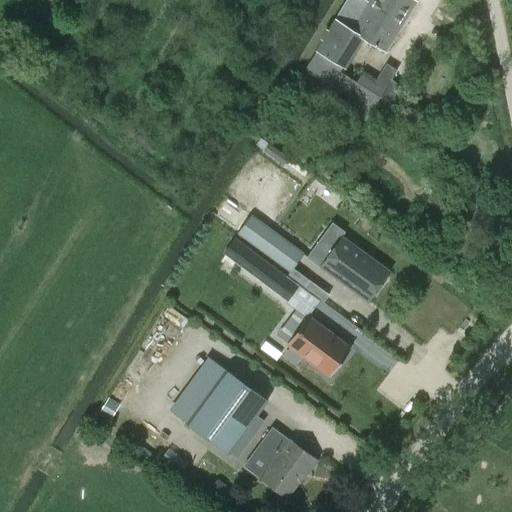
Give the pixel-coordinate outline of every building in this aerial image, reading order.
[(316,52),(304,70),(330,86),(341,67),(345,70),(364,39),(386,52),(416,3),(411,0),(369,0),(363,11),(348,1),(316,52)] [(366,119),(387,87),(364,72),(343,105),(366,119)] [(336,143),(346,150),(361,127),(347,118),(336,133),(334,131),(323,148),(330,153),(336,143)] [(306,185),(311,178),(259,141),(254,148),(306,185)] [(289,273),(303,254),(250,215),(236,234),(289,273)] [(341,236),(319,266),(368,302),(389,272),(341,236)] [(297,286),(234,239),(224,253),(286,300),(297,286)] [(294,268),(289,274),(324,301),(328,295),(294,268)] [(333,373),(351,345),(308,314),(289,344),(333,373)] [(276,362),(281,355),(265,343),(259,350),(276,362)] [(225,371),(186,424),(228,454),(267,401),(225,371)] [(99,411),(111,416),(118,401),(106,396),(99,411)] [(251,456),(269,470),(260,483),(283,502),(300,477),(303,479),(316,460),(271,428),(251,456)]
